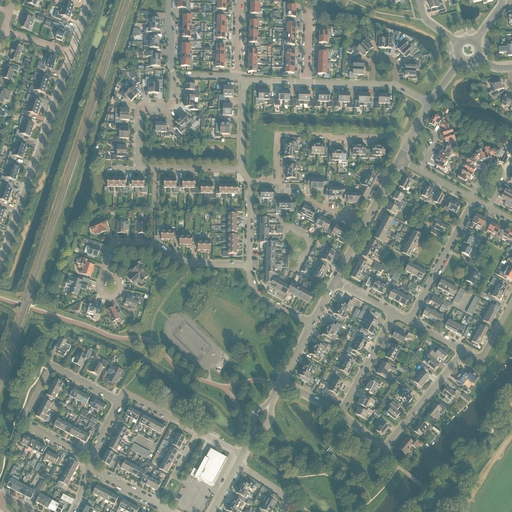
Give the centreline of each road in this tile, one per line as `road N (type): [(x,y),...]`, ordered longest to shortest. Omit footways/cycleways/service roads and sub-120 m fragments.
road 1 (residential): [(0,266),(71,53)]
road 2 (residential): [(90,458),(21,422),(50,366),(118,401)]
road 3 (residential): [(340,412),(384,449),(463,350)]
road 4 (residential): [(277,181),(277,134),(409,142)]
road 5 (residential): [(104,272),(113,242),(151,242),(191,263),(249,265)]
road 6 (residential): [(407,321),(473,200)]
road 7 (residential): [(138,168),(142,108),(170,108),(173,75)]
